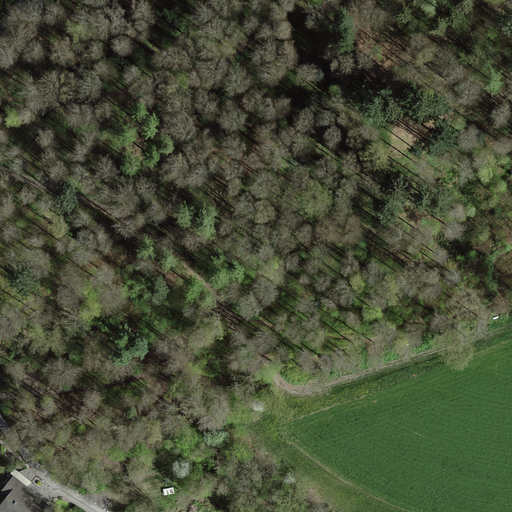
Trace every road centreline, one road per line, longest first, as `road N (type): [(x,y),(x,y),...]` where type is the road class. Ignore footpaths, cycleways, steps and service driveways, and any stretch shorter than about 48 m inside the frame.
road 1 (track): [(0,172),(94,204),(191,264),(228,305),(290,402),(316,402),(511,330)]
road 2 (track): [(0,110),(148,85),(349,0)]
road 3 (residential): [(102,511),(53,482),(0,414)]
